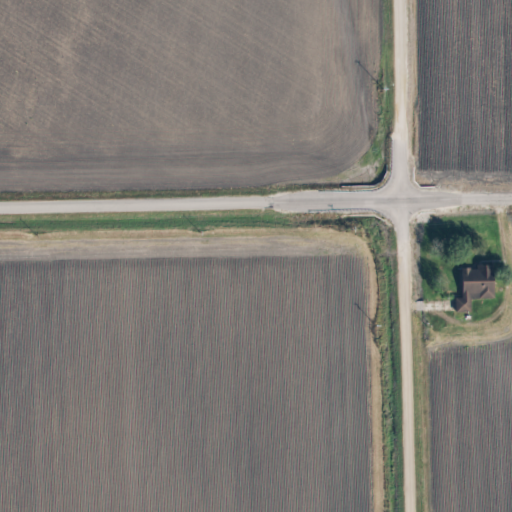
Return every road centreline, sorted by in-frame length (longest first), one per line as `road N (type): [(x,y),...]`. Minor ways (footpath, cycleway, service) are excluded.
road 1 (residential): [(406,511),(392,0)]
road 2 (residential): [(0,208),(511,197)]
